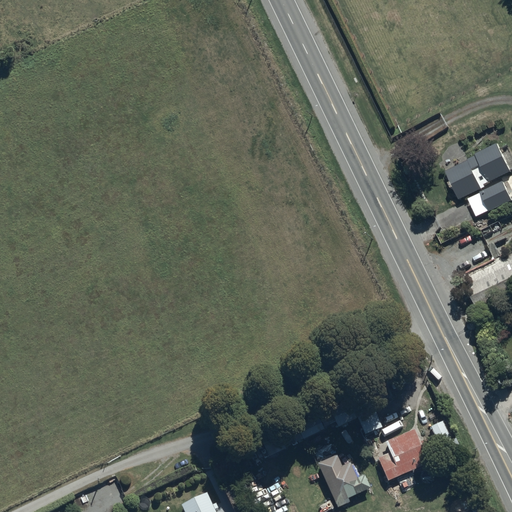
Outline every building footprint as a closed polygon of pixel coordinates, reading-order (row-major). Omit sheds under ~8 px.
[(511,172),(497,143),(475,154),(476,156),(445,172),(460,201),(481,190),(482,192),(469,199),(478,217),(489,211),(490,212),(511,200),(511,197),(503,180),(501,181),(500,178),(511,172)] [(511,255),(463,279),(479,311),(511,295),(511,255)] [(381,428),(372,406),(355,413),(365,435),(381,428)] [(345,412),(334,418),(333,419),(338,427),(350,420),(345,412)] [(313,421),(297,428),(303,440),(318,433),(313,421)] [(443,421),(430,427),(440,447),(452,441),(443,421)] [(386,443),(391,454),(378,460),(388,483),(419,469),(429,465),(414,431),(386,443)] [(279,436),(263,445),(269,456),(285,447),(279,436)] [(350,503),(348,500),(371,490),(365,477),(357,480),(350,464),(342,468),(337,457),(318,465),(338,509),(350,503)] [(215,511),(207,495),(182,507),(183,511),(215,511)]
